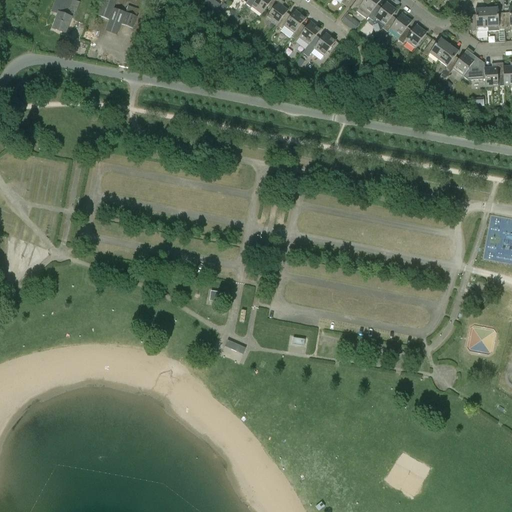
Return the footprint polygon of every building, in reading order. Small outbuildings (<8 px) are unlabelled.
[(55,0),(55,3),(52,11),(59,14),(53,30),(65,35),(71,19),(68,18),(74,1),(70,0),(55,0)] [(103,0),(98,16),(109,20),(113,9),(116,0),(103,0)] [(249,0),(246,5),(251,8),(261,16),(268,7),(273,0),(249,0)] [(276,27),(277,26),(285,16),(289,10),(288,10),(288,11),(282,6),(284,3),(279,0),(273,0),(268,7),(272,11),(266,20),(276,27)] [(356,0),(352,6),(350,9),(356,14),(356,13),(358,11),(360,8),(369,15),(370,15),(375,8),(381,0),(356,0)] [(385,26),(390,19),(397,10),(396,11),(387,4),(387,3),(387,2),(380,11),(375,8),(370,15),(369,15),(367,18),(372,22),(373,22),(375,19),(384,26),(385,26)] [(212,10),(215,12),(220,5),(217,3),(212,10)] [(510,27),(511,26),(511,8),(509,8),(509,7),(508,7),(509,16),(503,16),(504,30),(510,30),(510,31),(511,31),(510,27)] [(497,9),(486,10),(488,32),(498,32),(499,32),(499,31),(504,30),(503,16),(498,17),(497,8),(497,9)] [(476,18),(470,18),(470,19),(470,30),(471,33),(477,32),(477,33),(488,32),(486,10),(476,11),(476,9),(475,9),(476,18)] [(122,25),(133,29),(138,14),(127,10),(122,25)] [(285,16),(277,26),(282,30),(281,30),(282,30),(280,32),(290,39),(291,37),(294,34),(300,27),(306,18),(296,11),(289,19),(285,16)] [(400,38),(405,30),(412,22),(412,21),(411,22),(402,15),(402,14),(395,23),(390,19),(385,26),(384,26),(382,29),(387,33),(388,33),(390,30),(399,37),(400,38)] [(360,25),(347,15),(342,22),(354,32),(360,25)] [(304,31),(300,27),(294,34),(291,37),(297,42),(299,38),(309,45),(309,46),(315,39),(321,30),(311,22),(304,31)] [(400,38),(399,37),(397,40),(402,44),(403,45),(405,42),(414,49),(414,50),(427,33),(426,33),(417,26),(417,25),(410,34),(405,30),(400,38)] [(319,42),(315,39),(309,46),(309,45),(302,54),(308,58),(314,50),(324,57),(323,58),(336,41),(326,33),(319,42)] [(372,44),(374,42),(368,38),(364,43),(370,47),(372,44)] [(430,55),(438,61),(449,46),(441,40),(441,39),(436,46),(431,42),(422,54),(423,54),(427,57),(427,58),(430,55)] [(458,53),(449,46),(438,61),(446,67),(444,71),(445,70),(445,71),(450,74),(453,70),(458,62),(454,59),(459,52),(458,52),(458,53)] [(458,62),(453,70),(468,81),(485,80),(484,69),(484,64),(484,65),(478,65),(477,59),(473,56),(466,51),(465,53),(458,62)] [(296,66),(300,69),(305,62),(300,59),(296,66)] [(511,67),(503,68),(504,87),(504,88),(504,87),(511,86),(511,63),(510,63),(511,67)] [(486,89),(486,88),(497,87),(497,88),(498,88),(498,87),(504,87),(503,68),(503,64),(492,65),(492,68),(484,69),(485,80),(485,89),(486,89)] [(445,71),(441,76),(446,79),(450,74),(445,71)] [(441,86),(448,91),(451,85),(445,81),(441,86)] [(18,129),(14,140),(21,143),(25,132),(18,129)] [(211,292),(210,301),(217,302),(218,293),(211,292)] [(225,348),(242,356),(243,356),(246,349),(228,341),(225,348)]
